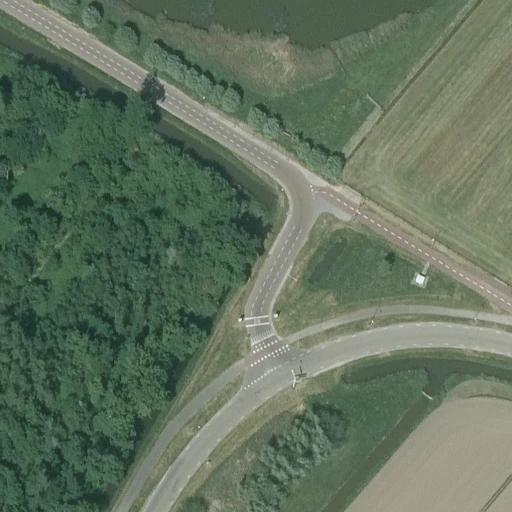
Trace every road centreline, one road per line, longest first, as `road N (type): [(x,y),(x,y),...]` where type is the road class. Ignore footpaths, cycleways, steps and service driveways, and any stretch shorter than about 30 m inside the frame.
road 1 (unclassified): [(4,0),(249,150),(303,193)]
road 2 (tertiary): [(511,347),(461,337),(396,338),(278,381)]
road 3 (unclassified): [(278,381),(255,310),(303,215),(303,193)]
road 4 (tertiary): [(156,511),(224,421),(278,381)]
